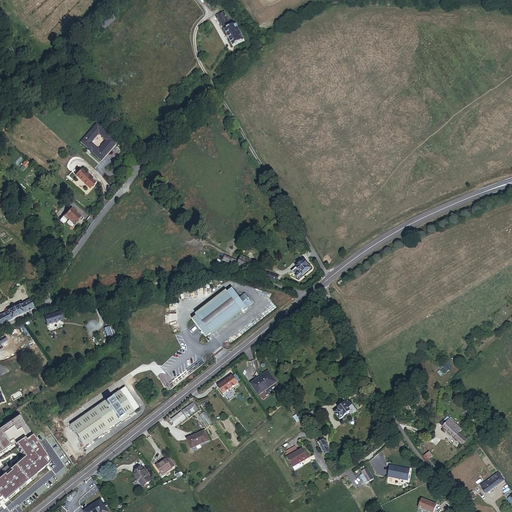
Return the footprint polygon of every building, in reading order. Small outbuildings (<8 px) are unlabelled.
[(244,40),(236,23),(233,25),(231,26),(227,18),(229,18),(226,11),(217,16),(231,46),(244,40)] [(109,13),(99,23),(105,30),(116,19),(109,13)] [(179,110),(175,106),(168,114),(172,117),(179,110)] [(98,125),(82,142),(102,161),(118,143),(98,125)] [(30,164),(26,160),(22,164),(23,165),(20,168),(23,171),(26,168),(30,164)] [(81,170),(75,176),(90,189),(95,183),(91,179),(92,178),(87,173),(86,174),(81,170)] [(63,217),(67,221),(68,219),(73,225),(77,221),(78,222),(80,219),(80,218),(81,217),(72,209),(67,215),(65,214),(63,217)] [(222,261),(236,266),(238,261),(224,256),(222,261)] [(243,262),(241,267),(252,271),(256,262),(244,258),(243,262)] [(311,269),(304,261),(292,270),(299,278),(311,269)] [(266,273),(264,276),(267,277),(267,278),(278,282),(280,278),(266,273)] [(206,295),(203,282),(196,283),(196,285),(168,291),(171,302),(177,300),(206,295)] [(233,297),(226,288),(221,292),(191,315),(186,319),(200,336),(204,332),(234,309),(237,307),(238,309),(246,302),(239,293),(233,297)] [(191,315),(221,292),(219,289),(189,312),(191,315)] [(0,315),(0,323),(1,325),(35,307),(30,299),(0,315)] [(234,309),(204,332),(207,335),(236,312),(234,309)] [(62,312),(43,318),(45,326),(65,320),(62,312)] [(107,337),(113,335),(110,326),(104,329),(107,337)] [(158,370),(149,377),(158,389),(167,382),(158,370)] [(268,373),(250,386),(258,396),(276,383),(268,373)] [(226,382),(217,388),(222,395),(231,389),(226,382)] [(120,384),(68,426),(83,445),(136,404),(120,384)] [(192,403),(181,411),(183,415),(186,413),(188,415),(197,409),(192,403)] [(348,414),(350,417),(356,413),(350,406),(349,407),(348,406),(344,408),(343,407),(336,412),(337,413),(334,415),(338,421),(348,414)] [(315,407),(308,410),(311,417),(318,414),(315,407)] [(179,413),(170,421),(174,427),(184,419),(179,413)] [(200,416),(204,421),(208,418),(204,413),(200,416)] [(0,430),(0,501),(54,462),(19,418),(0,430)] [(448,420),(443,426),(461,443),(465,438),(452,426),(453,425),(448,420)] [(203,432),(185,440),(189,449),(207,441),(203,432)] [(320,439),(315,442),(325,458),(331,454),(322,441),(321,442),(320,439)] [(284,451),(286,455),(296,450),(294,445),(284,450),(284,451)] [(286,455),(284,451),(282,452),(290,466),(306,457),(301,447),(296,450),(286,455)] [(423,455),(427,460),(433,456),(430,451),(423,455)] [(166,459),(156,466),(162,475),(160,476),(161,478),(165,475),(164,473),(172,468),(166,459)] [(408,481),(410,470),(390,466),(388,477),(408,481)] [(141,469),(134,474),(142,486),(150,481),(141,469)] [(373,479),(368,469),(362,472),(366,479),(368,482),(373,479)] [(505,481),(499,474),(482,487),(488,495),(500,486),(499,485),(505,481)] [(462,499),(465,504),(475,497),(473,492),(462,499)] [(422,500),(419,508),(429,511),(433,511),(436,505),(422,500)] [(106,511),(100,501),(82,511),(106,511)]
